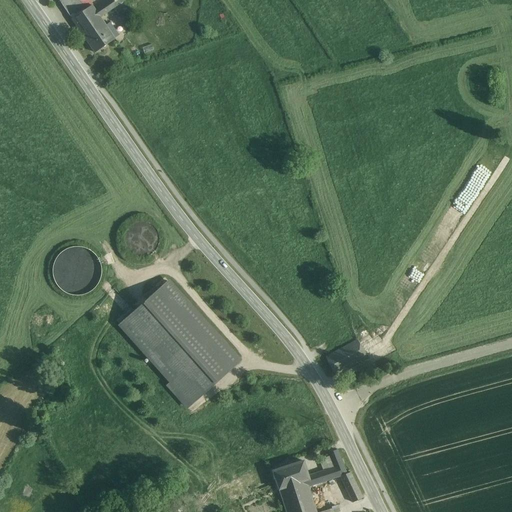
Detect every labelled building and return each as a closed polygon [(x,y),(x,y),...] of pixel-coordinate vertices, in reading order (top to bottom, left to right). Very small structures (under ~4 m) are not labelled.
[(58,0),(72,20),(85,11),(77,0),(58,0)] [(77,0),(85,11),(92,6),(88,0),(77,0)] [(112,0),(109,0),(95,10),(100,17),(117,6),(112,0)] [(100,17),(95,10),(92,6),(85,11),(72,20),(95,53),(115,39),(100,17)] [(124,238),(124,245),(127,250),(131,254),(136,257),(142,258),(148,257),(153,254),(157,249),(159,244),(160,238),(158,232),(154,227),(148,223),(142,222),(135,223),(130,227),(126,232),(124,238)] [(76,296),(84,295),(90,293),(96,288),(100,282),(102,276),(102,269),(100,262),(97,256),(91,251),(86,248),(80,247),(74,247),(68,249),(61,253),(57,258),(54,265),(53,272),(54,280),(57,286),(63,291),(69,295),(76,296)] [(238,360),(169,283),(121,326),(172,383),(168,386),(186,407),(238,360)] [(367,358),(357,341),(326,358),(335,375),(367,358)] [(337,450),(328,453),(330,456),(319,460),(324,471),(308,476),(309,480),(307,481),(309,487),(340,477),(347,474),(346,472),(337,450)] [(303,461),(273,471),(279,490),(307,481),(309,480),(308,476),(303,461)] [(363,498),(349,470),(346,472),(347,474),(340,477),(353,503),(363,498)] [(307,481),(279,490),(285,511),(324,511),(321,511),(316,511),(309,487),(307,481)] [(255,484),(205,508),(206,511),(215,511),(255,493),(259,491),(255,484)] [(176,491),(167,496),(170,503),(179,498),(176,491)] [(341,504),(348,501),(345,492),(337,495),(341,504)]
